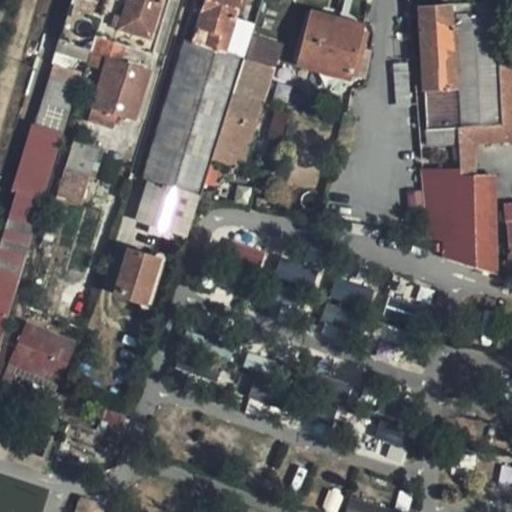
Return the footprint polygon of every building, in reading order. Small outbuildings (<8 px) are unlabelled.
[(104,0),(68,0),(54,48),(85,57),(88,46),(90,47),(93,36),(104,0)] [(151,54),(166,0),(125,0),(113,43),(151,54)] [(194,196),(197,185),(237,53),(223,49),(238,0),(202,0),(150,172),(148,182),(194,196)] [(417,7),(429,147),(456,145),(455,158),(469,157),(469,143),(502,141),(492,14),(468,16),(467,3),(449,5),(441,6),(441,3),(440,0),(416,0),(416,4),(417,7)] [(492,14),(502,141),(511,140),(511,62),(509,13),(492,14)] [(360,33),(308,17),(296,59),(349,74),(360,33)] [(244,56),(247,57),(236,92),(243,94),(240,103),(235,119),(256,126),(263,108),(265,101),(268,102),(269,101),(271,102),(282,68),(264,62),(269,41),(250,36),(244,56)] [(135,119),(148,72),(119,65),(123,54),(149,62),(151,54),(113,43),(94,107),(90,121),(113,128),(117,114),(135,119)] [(37,219),(76,85),(51,77),(48,86),(51,87),(48,96),(45,95),(44,101),(60,105),(53,129),(37,124),(12,211),(37,219)] [(240,103),(231,99),(212,160),(243,169),(256,126),(235,119),(240,103)] [(60,105),(44,101),(37,124),(53,129),(60,105)] [(97,145),(74,138),(65,170),(88,176),(97,145)] [(456,175),(470,175),(469,157),(455,158),(456,169),(456,175)] [(424,179),(428,240),(445,240),(446,245),(446,256),(491,268),(491,242),(487,175),(470,175),(456,175),(456,169),(443,168),(443,178),(424,179)] [(487,175),(491,242),(497,242),(495,174),(487,175)] [(194,197),(154,185),(145,215),(184,228),(194,197)] [(37,219),(12,211),(0,251),(0,273),(19,279),(37,219)] [(128,249),(114,296),(146,305),(160,258),(128,249)] [(0,344),(19,279),(0,273),(0,344)] [(328,304),(362,317),(372,291),(339,277),(328,304)] [(79,336),(31,312),(8,360),(16,364),(20,356),(61,374),(79,336)] [(12,372),(16,364),(8,360),(4,367),(12,372)] [(392,511),(393,507),(348,498),(345,511),(392,511)]
